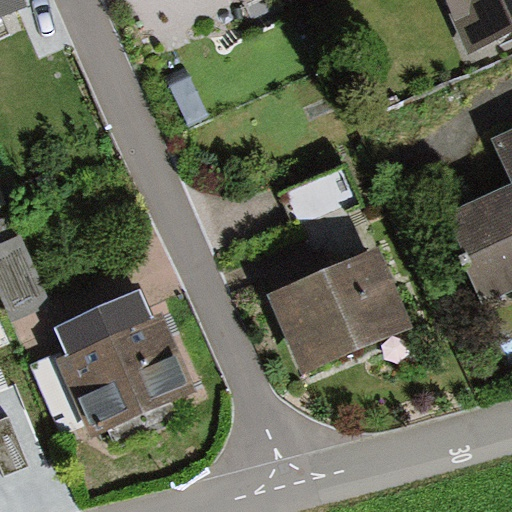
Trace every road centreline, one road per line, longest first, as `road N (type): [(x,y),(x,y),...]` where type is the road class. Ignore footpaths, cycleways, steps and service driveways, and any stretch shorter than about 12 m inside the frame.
road 1 (residential): [(77,0),(288,486)]
road 2 (residential): [(288,486),(511,420)]
